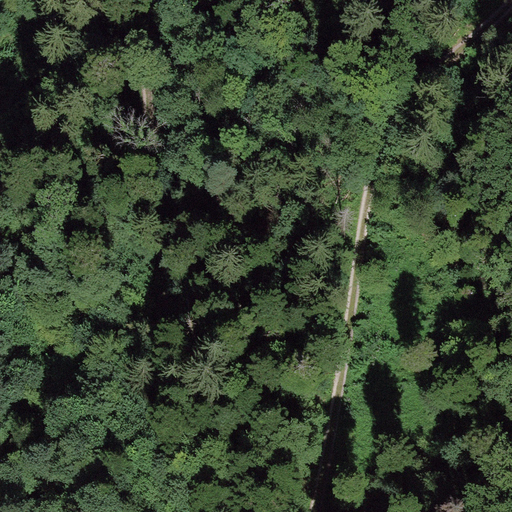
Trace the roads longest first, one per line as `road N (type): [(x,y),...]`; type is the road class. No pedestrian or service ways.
road 1 (track): [(308,511),(382,138),(405,95),(511,3)]
road 2 (track): [(165,511),(159,389),(166,303),(149,104),(157,0)]
